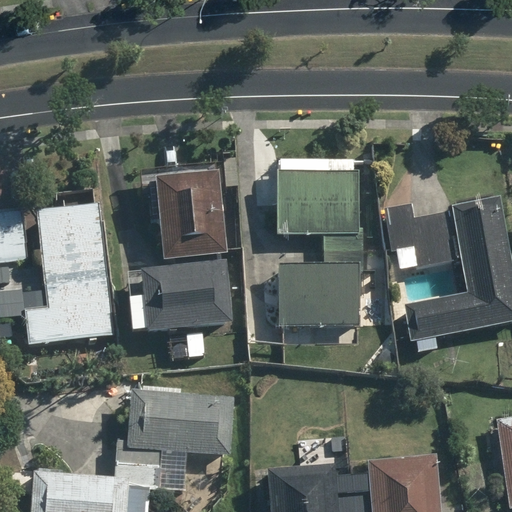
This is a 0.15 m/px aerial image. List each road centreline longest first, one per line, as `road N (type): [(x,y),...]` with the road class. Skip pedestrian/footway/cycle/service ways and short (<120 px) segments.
road 1 (unclassified): [(0,44),(242,18),(511,18)]
road 2 (unclassified): [(511,96),(249,89),(0,111)]
